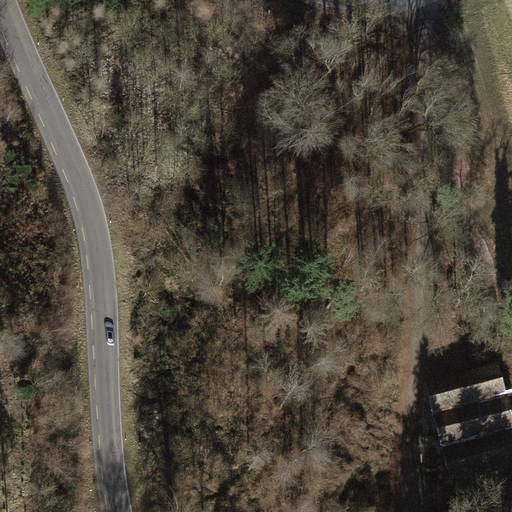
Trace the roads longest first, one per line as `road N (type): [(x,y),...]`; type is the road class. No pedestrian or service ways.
road 1 (secondary): [(119,511),(96,237),(69,150),(4,0)]
road 2 (track): [(435,28),(427,62),(411,511)]
road 3 (track): [(511,216),(424,0)]
